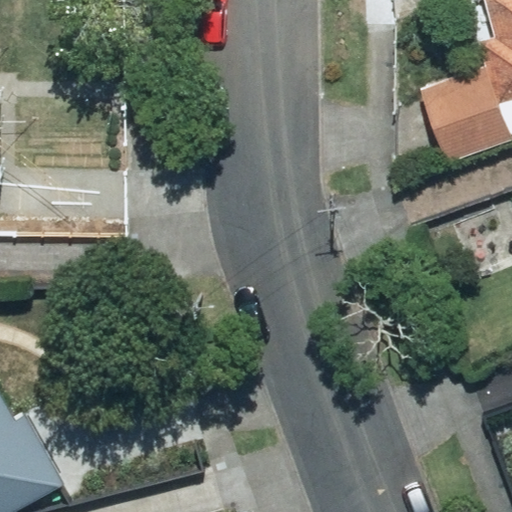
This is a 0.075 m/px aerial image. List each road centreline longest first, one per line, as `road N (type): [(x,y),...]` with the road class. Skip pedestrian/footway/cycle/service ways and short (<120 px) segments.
road 1 (residential): [(262,0),(269,198),(381,511)]
road 2 (unknown): [(162,511),(362,459)]
